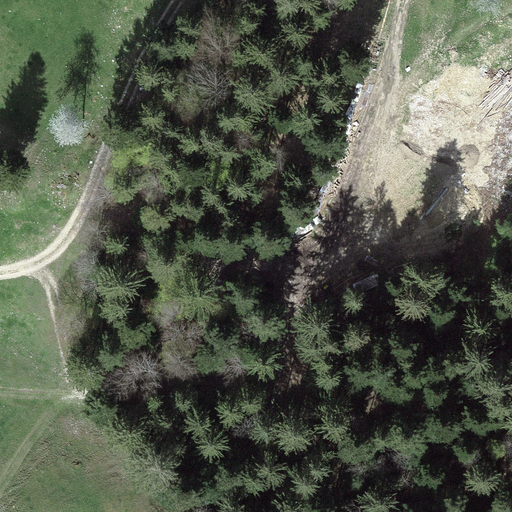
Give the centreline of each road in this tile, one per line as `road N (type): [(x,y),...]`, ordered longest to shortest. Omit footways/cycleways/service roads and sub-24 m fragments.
road 1 (track): [(0,392),(59,394),(178,378),(408,393),(511,386)]
road 2 (track): [(189,0),(47,255),(0,271)]
road 3 (track): [(404,0),(376,118)]
